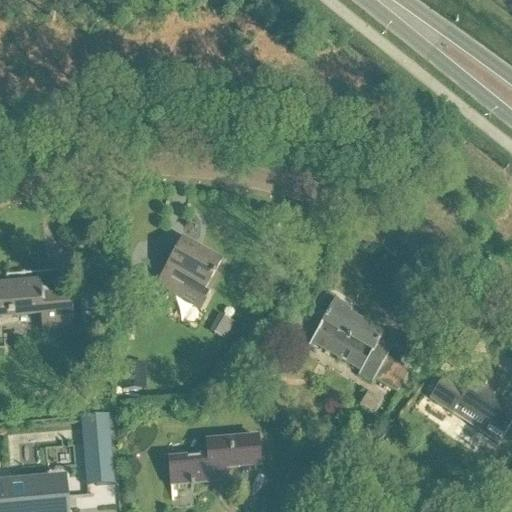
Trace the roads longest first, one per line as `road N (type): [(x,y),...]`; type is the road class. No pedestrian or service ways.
road 1 (unclassified): [(511,295),(427,239),(335,200),(243,174),(162,165),(91,169),(0,195)]
road 2 (secondary): [(377,0),(511,121)]
road 3 (secondary): [(511,81),(388,0)]
